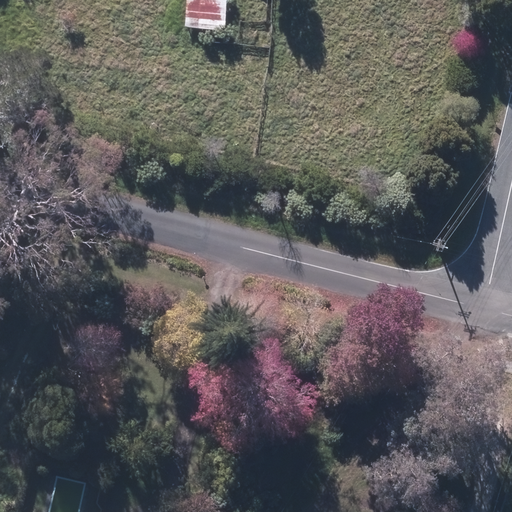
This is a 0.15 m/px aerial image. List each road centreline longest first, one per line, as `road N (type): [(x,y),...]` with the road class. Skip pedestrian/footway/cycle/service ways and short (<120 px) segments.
road 1 (unclassified): [(487,300),(0,181)]
road 2 (track): [(460,511),(491,385),(487,300)]
